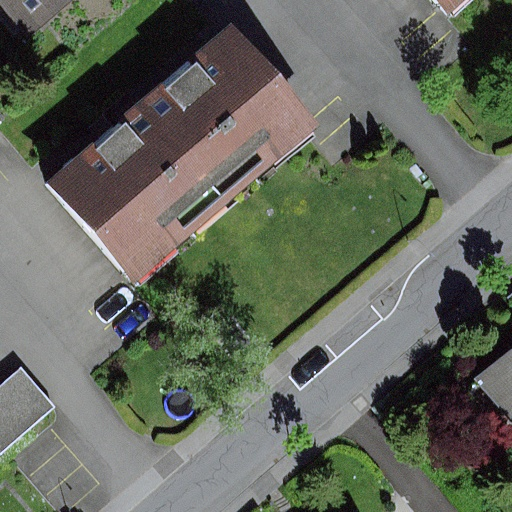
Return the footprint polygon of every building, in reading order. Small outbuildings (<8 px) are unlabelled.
[(83,0),(0,0),(0,1),(33,42),(83,0)] [(422,0),(439,18),(459,0),(422,0)] [(220,44),(36,196),(117,293),(301,142),(220,44)] [(511,362),(487,383),(511,413),(511,362)] [(0,383),(0,449),(55,402),(22,364),(0,383)]
